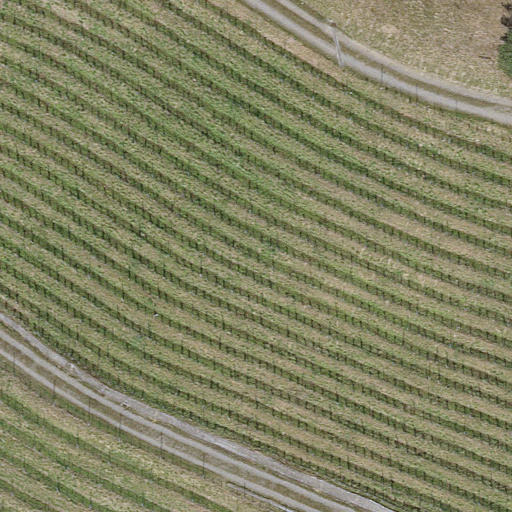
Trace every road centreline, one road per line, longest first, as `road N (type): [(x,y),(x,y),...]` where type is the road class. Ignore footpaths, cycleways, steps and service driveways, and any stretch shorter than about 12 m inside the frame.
road 1 (track): [(0,333),(189,446),(340,511)]
road 2 (track): [(276,0),(412,74),(511,102)]
